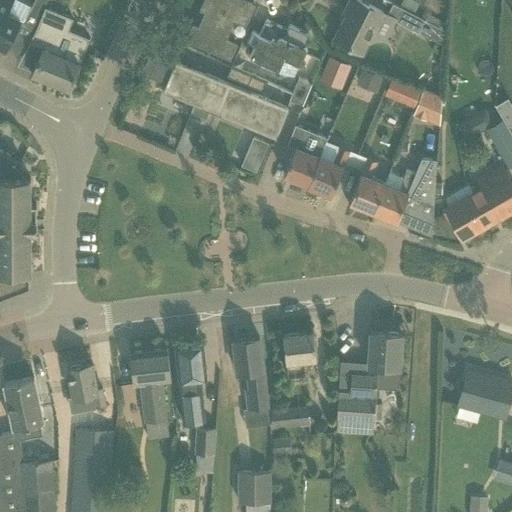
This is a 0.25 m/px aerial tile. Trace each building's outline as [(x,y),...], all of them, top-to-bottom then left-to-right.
[(34,0),(31,6),(18,0),(0,0),(0,45),(5,48),(19,20),(36,29),(45,6),(47,0),(34,0)] [(237,44),(225,38),(233,20),(245,25),(255,5),(244,0),(203,0),(200,10),(205,12),(199,27),(193,24),(186,40),(230,60),(237,44)] [(383,11),(359,0),(349,0),(343,13),(346,14),(334,38),(362,52),(383,11)] [(402,0),(401,3),(415,10),(419,0),(402,0)] [(442,29),(393,4),(387,15),(436,40),(442,29)] [(42,50),(33,73),(70,88),(80,63),(79,63),(90,38),(69,29),(73,18),(55,10),(45,6),(36,29),(33,36),(37,38),(34,47),(42,50)] [(252,31),(247,41),(255,44),(249,57),(278,70),(283,58),(299,65),(307,48),(303,46),(309,33),(290,24),(287,29),(266,20),(260,34),(252,31)] [(194,104),(197,96),(206,74),(175,61),(175,63),(151,53),(142,74),(166,84),(163,91),(194,104)] [(330,56),(324,70),(345,78),(351,64),(330,56)] [(231,66),(226,78),(260,92),(264,81),(231,66)] [(383,77),(363,69),(357,85),(377,93),(383,77)] [(209,110),(216,113),(220,114),(276,137),(288,108),(232,85),(206,74),(197,96),(194,104),(191,111),(206,117),(209,110)] [(299,77),(290,99),(303,104),(312,82),(299,77)] [(391,77),(384,95),(413,107),(421,89),(391,77)] [(423,89),(412,115),(439,126),(442,110),(441,96),(423,89)] [(495,105),(503,118),(511,133),(511,104),(508,97),(495,105)] [(494,123),(486,109),(475,115),(481,126),(486,127),(494,123)] [(487,128),(509,167),(511,164),(511,133),(503,118),(487,128)] [(284,175),(308,185),(320,155),(306,149),(312,135),(302,131),(284,175)] [(308,185),(331,194),(349,150),(340,147),(334,161),(320,155),(308,185)] [(0,176),(23,177),(22,161),(5,152),(0,149),(0,176)] [(261,161),(246,154),(241,165),(256,172),(261,161)] [(350,202),(373,211),(385,181),(372,176),(377,162),(367,158),(350,202)] [(400,187),(385,181),(373,211),(397,221),(409,192),(434,202),(435,180),(435,159),(421,158),(416,172),(408,169),(400,187)] [(488,201),(497,218),(511,209),(511,181),(502,164),(477,178),(482,187),(477,190),(484,203),(488,201)] [(30,177),(23,177),(0,176),(0,272),(31,273),(31,245),(37,245),(36,204),(31,204),(30,177)] [(484,203),(477,190),(473,192),(450,205),(446,208),(463,238),(497,218),(488,201),(484,203)] [(313,331),(283,334),(287,362),(289,375),(306,373),(305,360),(316,358),(313,331)] [(340,388),(338,416),(337,431),(361,432),(361,418),(375,418),(377,387),(398,388),(399,366),(402,333),(371,331),(368,372),(352,371),(351,388),(340,388)] [(259,337),(234,340),(238,373),(248,372),(250,389),(247,390),(249,409),(267,407),(259,337)] [(208,378),(203,343),(175,347),(180,381),(184,422),(203,420),(199,379),(208,378)] [(172,380),(167,347),(165,347),(165,348),(132,352),(132,351),(130,351),(135,384),(141,384),(145,421),(146,421),(148,438),(168,435),(167,418),(163,381),(172,380)] [(97,387),(93,362),(67,367),(73,397),(93,394),(95,406),(106,404),(103,386),(97,387)] [(504,417),(511,390),(511,381),(493,376),(492,379),(487,378),(487,377),(470,372),(470,370),(468,369),(458,404),(504,417)] [(44,421),(34,376),(4,382),(15,432),(0,435),(0,511),(6,511),(5,511),(8,511),(56,508),(52,460),(26,462),(21,440),(43,434),(40,422),(44,421)] [(308,405),(270,409),(272,428),(311,424),(308,405)] [(196,426),(195,453),(215,454),(217,427),(196,426)] [(71,511),(109,511),(114,429),(76,427),(71,511)] [(289,436),(272,438),(274,455),(291,454),(289,436)] [(511,462),(507,461),(500,481),(511,484),(511,462)] [(271,501),(271,470),(238,470),(238,501),(271,501)]
